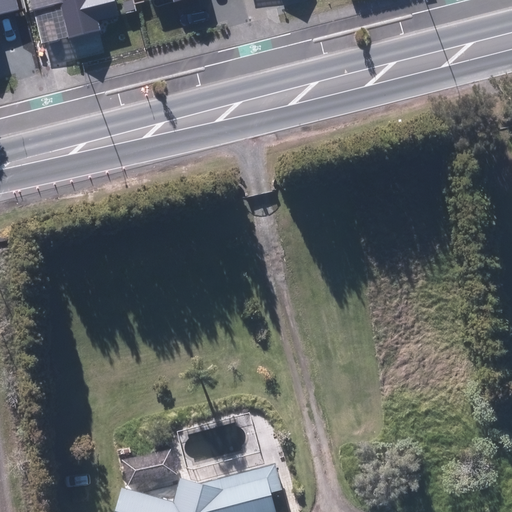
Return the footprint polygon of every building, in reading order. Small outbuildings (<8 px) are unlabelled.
[(0,0),(0,14),(6,12),(18,9),(15,0),(0,0)] [(68,36),(68,38),(100,30),(98,20),(118,15),(114,0),(29,0),(31,10),(33,9),(60,3),(68,36)] [(55,39),(68,36),(60,3),(33,9),(42,43),(55,39)] [(122,463),(127,487),(175,477),(169,453),(122,463)] [(113,511),(273,511),(270,495),(281,493),(275,467),(202,487),(179,480),(173,505),(119,491),(113,511)] [(70,481),(72,494),(85,493),(84,480),(70,481)]
